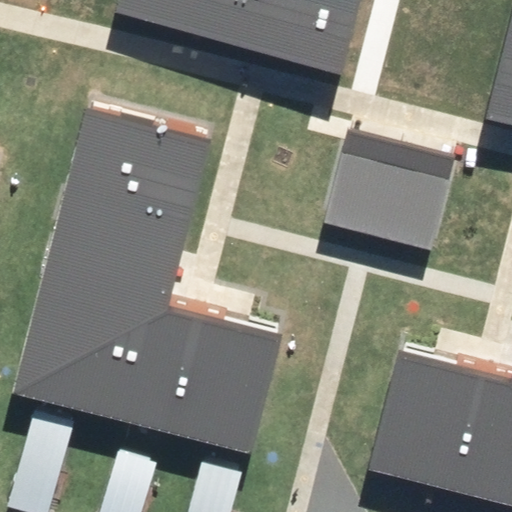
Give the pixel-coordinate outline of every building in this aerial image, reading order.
[(111,0),(111,2),(349,60),(364,0),(111,0)] [(511,7),(488,103),(511,109),(511,7)] [(223,129),(97,95),(22,376),(253,438),(284,323),(195,299),(178,295),(223,129)] [(347,115),(325,188),(429,218),(451,145),(347,115)] [(511,367),(489,361),(402,338),(371,453),(511,490),(511,367)]
